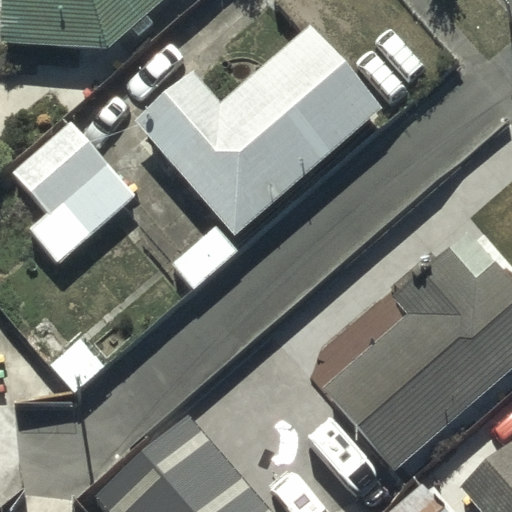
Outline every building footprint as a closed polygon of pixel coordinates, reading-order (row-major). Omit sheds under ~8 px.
[(1,0),(0,25),(0,53),(108,59),(175,0),(1,0)] [(190,80),(133,132),(217,231),(168,273),(190,299),(245,252),(237,244),(381,121),(308,36),(218,113),(190,80)] [(70,128),(11,178),(45,219),(27,234),(58,270),(135,205),(70,128)] [(405,325),(320,398),(392,482),(511,379),(511,293),(467,240),(389,306),(405,325)] [(262,511),(184,422),(91,506),(96,511),(262,511)] [(511,511),(511,452),(457,497),(470,511),(511,511)] [(438,511),(419,490),(393,511),(438,511)]
